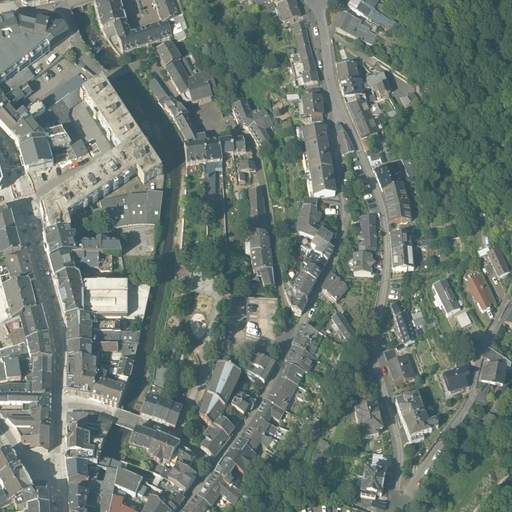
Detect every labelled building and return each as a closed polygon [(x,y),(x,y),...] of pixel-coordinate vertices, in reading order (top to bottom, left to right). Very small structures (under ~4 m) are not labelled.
[(20,0),(22,6),(27,9),(48,4),(47,0),(20,0)] [(178,21),(170,0),(152,0),(162,26),(129,37),(117,0),(105,0),(94,3),(100,27),(107,38),(116,35),(119,44),(123,56),(171,41),(168,32),(166,25),(178,21)] [(277,12),(294,6),(291,0),(272,0),(274,5),(257,12),(259,19),(277,12)] [(354,0),(353,2),(372,14),(381,20),(386,13),(367,0),(354,0)] [(372,14),(353,2),(348,9),(379,29),(379,28),(387,32),(391,26),(381,20),(372,14)] [(277,12),(283,27),(299,21),(294,6),(277,12)] [(398,15),(400,17),(404,12),(400,8),(396,12),(398,15)] [(0,96),(5,101),(25,86),(34,79),(30,74),(49,59),(46,54),(68,38),(66,33),(64,30),(65,29),(62,21),(58,16),(52,15),(39,16),(37,24),(20,20),(15,21),(15,22),(14,22),(14,18),(1,21),(1,23),(1,22),(0,22),(0,96)] [(361,25),(343,16),(335,33),(371,50),(376,40),(367,36),(366,38),(357,34),(361,25)] [(302,66),(312,64),(304,27),(294,29),(300,58),(302,66)] [(121,56),(123,56),(119,44),(112,48),(118,54),(119,55),(120,55),(121,56)] [(171,49),(155,55),(165,72),(180,63),(171,49)] [(386,53),(386,58),(395,61),(396,56),(386,53)] [(291,69),(302,66),(300,58),(289,61),(291,69)] [(180,63),(165,72),(181,98),(183,103),(187,106),(191,104),(191,106),(211,99),(208,89),(214,87),(210,75),(195,79),(184,61),(180,63)] [(294,84),(302,83),(304,90),(318,87),(312,64),(302,66),(291,69),(294,84)] [(339,88),(358,85),(357,82),(355,67),(336,71),(339,88)] [(365,80),(357,82),(358,85),(360,85),(366,83),(376,80),(371,75),(365,80)] [(376,80),(366,83),(369,92),(371,91),(372,95),(377,93),(379,100),(390,96),(388,91),(390,90),(387,83),(385,84),(383,77),(376,80)] [(94,78),(86,84),(85,84),(78,90),(82,96),(102,84),(94,78)] [(166,97),(154,80),(145,86),(160,102),(166,97)] [(360,85),(358,85),(339,88),(343,102),(346,110),(364,107),(366,106),(364,98),(361,99),(360,94),(369,92),(366,83),(360,85)] [(102,84),(82,96),(84,100),(95,117),(115,104),(102,84)] [(25,86),(5,101),(5,102),(3,104),(9,111),(20,103),(31,95),(25,86)] [(45,100),(38,106),(45,114),(49,111),(49,110),(69,96),(63,89),(46,102),(45,100)] [(69,96),(49,110),(49,111),(57,125),(68,119),(67,119),(69,111),(84,100),(82,96),(78,90),(69,96)] [(306,95),(306,99),(307,105),(319,104),(319,94),(306,95)] [(175,123),(187,117),(170,103),(166,97),(160,102),(164,107),(175,123)] [(306,99),(301,99),(304,123),(311,122),(321,121),(319,104),(307,105),(306,99)] [(9,111),(17,119),(23,114),(24,116),(27,114),(25,112),(27,111),(20,103),(9,111)] [(27,114),(24,116),(23,114),(17,119),(9,111),(3,104),(0,106),(0,127),(11,139),(23,128),(24,130),(30,125),(37,120),(45,114),(38,106),(27,114)] [(115,104),(95,117),(109,137),(128,124),(115,104)] [(251,115),(246,104),(232,108),(239,126),(248,129),(256,127),(257,126),(265,122),(273,117),(272,114),(266,117),(262,109),(251,115)] [(365,107),(364,107),(346,110),(353,127),(370,120),(365,107)] [(53,135),(61,133),(57,125),(49,111),(45,114),(37,120),(44,130),(49,127),(53,135)] [(187,117),(175,123),(182,135),(193,130),(187,117)] [(256,127),(248,129),(261,150),(271,144),(264,132),(272,128),(271,126),(273,125),(275,125),(277,124),(273,117),(265,122),(257,126),(256,127)] [(82,145),(68,119),(57,125),(61,133),(66,140),(71,150),(72,151),(82,145)] [(49,127),(44,130),(37,120),(30,125),(34,130),(36,128),(38,131),(36,132),(38,134),(41,131),(43,136),(41,138),(44,141),(46,141),(45,137),(53,135),(49,127)] [(377,137),(370,120),(353,127),(360,145),(367,142),(377,137)] [(128,124),(109,137),(120,155),(121,157),(122,158),(141,145),(128,124)] [(36,128),(34,130),(30,125),(24,130),(23,128),(11,139),(18,146),(19,152),(66,140),(61,133),(53,135),(45,137),(46,141),(44,141),(41,138),(38,134),(36,132),(38,131),(36,128)] [(188,146),(199,145),(196,137),(197,137),(194,129),(193,130),(182,135),(188,146)] [(344,138),(340,131),(335,132),(343,159),(353,155),(349,147),(344,138)] [(306,151),(326,147),(325,142),(326,142),(324,133),(313,135),(300,137),(303,151),(306,151)] [(187,168),(206,165),(204,150),(205,150),(204,144),(206,143),(204,136),(197,137),(196,137),(199,145),(188,146),(184,147),(187,168)] [(244,157),(252,156),(252,153),(252,151),(243,137),(231,139),(233,154),(235,154),(243,153),(244,157)] [(233,154),(231,139),(218,141),(220,156),(221,156),(221,159),(223,158),(223,156),(233,154)] [(66,140),(19,152),(25,174),(50,167),(47,153),(49,152),(50,153),(68,149),(69,151),(71,150),(66,140)] [(222,162),(221,159),(221,156),(220,156),(218,141),(206,143),(204,144),(205,150),(204,150),(206,165),(206,190),(214,189),(214,169),(222,168),(222,162)] [(372,155),(367,142),(360,145),(366,158),(372,155)] [(82,145),(72,151),(77,160),(87,154),(82,145)] [(141,145),(122,158),(121,157),(120,155),(116,158),(130,179),(136,174),(143,186),(161,174),(141,145)] [(326,147),(306,151),(311,177),(331,173),(326,147)] [(69,151),(51,155),(54,166),(77,160),(72,151),(71,150),(69,151)] [(379,157),(367,161),(371,172),(383,168),(379,157)] [(116,158),(95,172),(109,192),(130,179),(116,158)] [(249,161),(241,162),(240,171),(255,170),(253,160),(253,158),(249,159),(249,161)] [(374,177),(381,174),(383,173),(382,169),(371,172),(374,177)] [(95,172),(75,185),(88,206),(109,192),(95,172)] [(381,197),(400,189),(393,172),(387,174),(386,172),(383,173),(381,174),(382,176),(374,179),(381,197)] [(331,173),(311,177),(315,202),(317,202),(335,198),(331,173)] [(75,185),(41,207),(48,231),(42,233),(44,239),(69,233),(96,225),(93,214),(93,213),(88,206),(75,185)] [(250,214),(265,212),(263,197),(261,189),(250,189),(250,199),(250,214)] [(410,225),(408,212),(404,197),(403,197),(400,189),(381,197),(382,197),(387,217),(389,229),(400,227),(410,225)] [(207,210),(207,190),(198,190),(198,210),(207,210)] [(128,198),(119,199),(119,198),(110,200),(110,201),(99,204),(101,211),(93,213),(93,214),(96,225),(111,221),(113,230),(123,228),(134,227),(144,226),(158,227),(162,194),(147,194),(147,196),(128,197),(128,198)] [(303,203),(302,211),(316,213),(317,202),(315,202),(303,203)] [(316,217),(317,214),(316,213),(302,211),(300,223),(299,223),(297,232),(298,233),(298,237),(309,240),(312,233),(318,236),(320,233),(323,227),(320,225),(321,217),(316,217)] [(9,212),(0,214),(0,241),(15,237),(9,212)] [(250,234),(267,233),(265,212),(250,214),(250,234)] [(400,227),(389,229),(389,236),(402,234),(400,227)] [(362,228),(361,228),(361,229),(362,229),(362,237),(361,236),(361,245),(363,245),(363,253),(359,253),(358,259),(371,259),(371,253),(376,253),(375,244),(376,244),(376,243),(377,243),(377,242),(377,241),(377,240),(376,240),(376,239),(375,239),(374,238),(373,235),(375,235),(375,228),(374,228),(362,228)] [(105,246),(105,243),(96,243),(96,247),(82,246),(81,247),(81,249),(73,251),(72,247),(73,247),(74,242),(73,239),(70,239),(69,233),(44,239),(43,240),(49,262),(61,259),(73,258),(98,257),(111,257),(120,257),(117,246),(105,246)] [(250,254),(270,253),(267,233),(250,234),(250,254)] [(309,240),(315,242),(318,236),(312,233),(309,240)] [(319,258),(328,263),(333,252),(331,251),(327,249),(331,242),(332,240),(320,233),(318,236),(315,242),(311,248),(316,251),(314,255),(319,258)] [(15,237),(0,241),(0,261),(21,256),(15,237)] [(390,242),(391,258),(411,254),(410,247),(410,240),(400,241),(396,242),(390,242)] [(450,246),(450,253),(460,251),(460,244),(450,246)] [(410,247),(411,254),(424,252),(422,245),(410,247)] [(308,268),(321,275),(328,263),(319,258),(314,255),(302,248),(300,252),(310,258),(305,266),(308,268)] [(253,273),(259,272),(271,270),(270,253),(250,254),(253,273)] [(391,258),(391,259),(393,277),(400,276),(400,277),(406,277),(406,275),(413,275),(411,254),(391,258)] [(21,256),(0,261),(0,273),(4,273),(6,279),(9,278),(12,288),(33,283),(26,255),(21,256)] [(73,258),(61,259),(49,262),(54,281),(74,276),(71,268),(83,267),(83,270),(98,270),(98,257),(73,258)] [(98,257),(98,270),(100,272),(111,272),(111,257),(98,257)] [(358,259),(353,259),(353,279),(371,279),(371,274),(370,273),(375,268),(371,264),(371,259),(358,259)] [(508,283),(496,259),(485,264),(493,280),(497,289),(508,283)] [(298,299),(306,303),(316,285),(303,278),(301,277),(300,278),(299,277),(304,267),(297,263),(289,278),(298,283),(293,292),(293,293),(295,297),(298,299)] [(493,280),(485,264),(479,267),(486,283),(493,280)] [(303,278),(316,285),(321,275),(308,268),(303,278)] [(264,288),(274,287),(271,270),(259,272),(264,288)] [(334,278),(331,275),(322,291),(331,300),(331,299),(336,303),(346,292),(342,288),(336,282),(334,278)] [(89,277),(77,278),(74,276),(54,281),(65,320),(90,320),(97,320),(127,320),(127,306),(127,287),(105,287),(105,286),(97,286),(97,287),(89,287),(89,277)] [(0,327),(8,324),(5,317),(9,316),(2,290),(3,290),(0,279),(0,327)] [(282,282),(285,294),(291,290),(292,290),(287,281),(282,282)] [(33,283),(12,288),(3,290),(2,290),(9,316),(5,317),(8,324),(21,319),(20,319),(41,311),(33,283)] [(479,298),(475,288),(467,292),(474,307),(472,307),(475,313),(477,312),(481,321),(488,317),(487,314),(482,305),(488,302),(484,295),(479,298)] [(459,317),(444,289),(431,295),(436,304),(434,305),(440,316),(441,315),(446,324),(459,317)] [(289,305),(298,299),(295,297),(293,293),(293,292),(291,290),(285,294),(289,305)] [(307,303),(306,303),(298,299),(289,305),(292,311),(301,315),(307,303)] [(482,305),(487,314),(492,312),(488,302),(482,305)] [(127,306),(127,320),(131,320),(143,320),(145,308),(133,307),(127,306)] [(411,338),(404,319),(398,310),(397,310),(394,311),(391,313),(395,323),(403,347),(404,350),(413,345),(411,338)] [(41,311),(20,319),(21,319),(26,344),(48,336),(41,311)] [(464,334),(459,323),(467,320),(465,315),(450,322),(457,337),(464,334)] [(358,343),(339,317),(332,322),(341,336),(340,337),(341,340),(343,338),(348,346),(353,352),(354,350),(357,344),(358,343)] [(0,352),(16,347),(26,344),(21,319),(8,324),(0,327),(0,352)] [(470,319),(460,324),(466,335),(475,330),(470,319)] [(90,320),(65,320),(67,334),(90,333),(90,320)] [(120,324),(97,324),(97,320),(90,320),(90,333),(120,333),(121,333),(120,324)] [(143,320),(131,320),(131,333),(140,333),(143,320)] [(424,330),(422,323),(413,326),(416,333),(424,330)] [(318,334),(312,330),(302,326),(296,337),(308,342),(318,348),(323,337),(318,334)] [(90,333),(67,334),(67,348),(86,347),(90,347),(90,333)] [(120,333),(90,333),(90,347),(120,347),(120,333)] [(411,338),(413,345),(424,341),(421,334),(415,336),(414,337),(411,338)] [(19,355),(1,360),(3,366),(4,366),(18,362),(30,361),(33,361),(51,362),(51,361),(48,336),(26,344),(16,347),(19,355)] [(318,348),(308,342),(296,337),(291,347),(292,348),(312,359),(318,348)] [(357,344),(354,350),(358,355),(363,351),(357,344)] [(353,352),(348,346),(343,350),(351,354),(353,352)] [(0,360),(1,360),(19,355),(16,347),(0,352),(0,360)] [(86,347),(67,348),(67,362),(95,364),(110,364),(110,355),(122,354),(128,354),(128,347),(120,347),(90,347),(86,347)] [(312,359),(292,348),(284,363),(287,365),(297,369),(308,374),(315,360),(312,359)] [(267,353),(256,350),(252,352),(251,356),(267,363),(269,356),(267,353)] [(394,351),(382,356),(387,367),(398,363),(394,351)] [(490,370),(505,373),(506,367),(484,352),(480,364),(490,367),(490,370)] [(110,364),(119,364),(120,362),(122,356),(122,354),(110,355),(110,364)] [(272,366),(267,363),(251,356),(247,355),(242,366),(247,368),(243,377),(255,382),(256,380),(264,383),(272,366)] [(135,358),(122,356),(120,362),(133,366),(135,358)] [(387,367),(385,368),(388,376),(389,375),(394,388),(414,381),(409,368),(408,368),(405,361),(406,361),(406,360),(398,363),(387,367)] [(30,361),(18,362),(4,366),(7,382),(21,381),(20,379),(20,376),(30,372),(33,372),(33,361),(30,361)] [(51,362),(33,361),(33,372),(33,374),(29,375),(30,377),(33,376),(51,377),(51,362)] [(95,364),(67,362),(67,395),(68,396),(83,398),(90,400),(98,377),(96,376),(95,364)] [(133,366),(120,362),(119,364),(116,379),(128,383),(133,366)] [(287,365),(281,379),(291,384),(297,369),(287,365)] [(463,375),(468,373),(465,367),(454,371),(456,377),(463,375)] [(218,368),(207,397),(204,396),(196,417),(209,429),(210,430),(218,420),(223,407),(226,408),(239,377),(218,368)] [(291,384),(297,387),(299,381),(300,382),(302,377),(301,377),(303,372),(297,369),(291,384)] [(490,370),(488,370),(487,376),(483,375),(480,388),(501,392),(505,373),(490,370)] [(154,374),(152,385),(140,418),(152,422),(159,403),(159,404),(167,382),(169,376),(161,374),(160,376),(154,374)] [(456,377),(452,379),(451,378),(449,379),(449,380),(444,382),(450,399),(465,393),(462,384),(466,383),(463,375),(456,377)] [(51,377),(33,376),(30,377),(26,377),(26,382),(33,382),(33,388),(7,387),(0,388),(0,395),(8,395),(50,397),(51,377)] [(106,377),(100,376),(99,377),(98,377),(90,400),(104,405),(110,388),(103,386),(106,377)] [(281,379),(279,378),(266,402),(266,403),(277,409),(291,384),(281,379)] [(128,383),(116,379),(113,389),(110,388),(104,405),(118,410),(125,393),(128,383)] [(291,384),(277,409),(284,413),(286,414),(295,396),(299,388),(297,387),(291,384)] [(305,391),(299,388),(295,396),(301,400),(305,391)] [(8,395),(0,395),(0,404),(22,405),(22,413),(50,414),(50,397),(8,395)] [(242,397),(237,403),(247,410),(248,411),(253,406),(242,397)] [(402,404),(395,406),(403,428),(424,419),(416,398),(408,401),(402,404)] [(277,409),(266,403),(266,402),(265,401),(254,420),(266,427),(267,426),(271,419),(277,409)] [(177,406),(166,402),(165,405),(159,404),(159,403),(152,422),(175,431),(182,412),(176,409),(177,406)] [(237,403),(232,410),(241,417),(247,410),(237,403)] [(277,409),(271,419),(279,423),(284,413),(277,409)] [(376,410),(354,416),(362,443),(378,438),(377,435),(382,433),(376,410)] [(22,421),(22,417),(18,417),(17,413),(0,412),(0,414),(6,421),(22,421)] [(22,413),(17,413),(18,417),(22,417),(22,421),(6,421),(16,430),(31,430),(31,429),(49,429),(50,414),(22,413)] [(87,416),(67,416),(66,432),(77,433),(77,438),(87,439),(87,427),(98,429),(96,419),(87,416)] [(98,429),(98,430),(109,431),(113,423),(97,418),(96,419),(98,429)] [(424,419),(403,428),(411,449),(423,444),(422,440),(431,436),(427,425),(424,419)] [(215,433),(208,442),(219,451),(228,440),(226,439),(232,431),(221,423),(222,423),(218,420),(210,430),(215,433)] [(266,427),(254,420),(248,430),(259,438),(259,437),(266,427)] [(266,427),(259,437),(262,438),(269,427),(267,426),(266,427)] [(49,429),(31,429),(31,430),(30,441),(21,440),(22,446),(23,448),(30,449),(30,452),(30,453),(30,452),(45,453),(48,453),(49,429)] [(208,442),(215,433),(210,430),(209,429),(203,438),(208,442)] [(16,430),(21,440),(30,441),(31,430),(16,430)] [(97,440),(105,440),(109,431),(98,430),(97,440)] [(259,438),(248,430),(240,442),(247,448),(244,451),(252,455),(260,445),(266,450),(272,442),(263,439),(262,438),(259,437),(259,438)] [(156,438),(135,431),(130,449),(149,455),(150,455),(156,438)] [(77,433),(66,432),(66,458),(99,459),(103,445),(105,440),(97,440),(87,439),(77,438),(77,433)] [(179,448),(156,438),(150,455),(149,455),(148,459),(153,461),(152,464),(158,466),(160,467),(161,465),(166,467),(168,468),(169,466),(172,459),(171,458),(179,448)] [(219,451),(208,442),(199,453),(211,462),(219,451)] [(247,448),(240,442),(232,453),(230,452),(224,462),(234,469),(239,461),(249,467),(255,457),(252,455),(244,451),(247,448)] [(196,459),(179,448),(171,458),(172,459),(173,459),(178,463),(180,464),(189,470),(196,459)] [(10,452),(0,457),(0,478),(19,468),(10,452)] [(262,456),(258,454),(256,457),(264,462),(268,455),(265,452),(262,456)] [(314,454),(313,465),(322,466),(323,455),(314,454)] [(369,455),(369,464),(382,464),(383,456),(369,455)] [(99,459),(66,458),(66,466),(97,466),(99,459)] [(120,464),(99,459),(97,466),(96,468),(100,469),(107,471),(104,484),(97,483),(92,483),(89,495),(112,500),(112,498),(114,489),(117,474),(120,465),(120,464)] [(172,459),(169,466),(176,470),(177,469),(178,469),(180,464),(178,463),(173,459),(172,459)] [(235,470),(244,476),(249,467),(239,461),(234,469),(235,470)] [(234,469),(224,462),(214,477),(225,484),(228,480),(235,470),(234,469)] [(156,491),(163,494),(167,497),(171,499),(176,489),(167,484),(160,479),(154,476),(152,476),(120,465),(117,474),(142,484),(156,491)] [(160,467),(158,466),(154,476),(160,479),(164,471),(166,467),(161,465),(160,467)] [(97,466),(66,466),(68,483),(88,483),(88,476),(86,476),(86,473),(95,472),(96,468),(97,466)] [(34,495),(19,468),(0,478),(0,483),(4,491),(11,503),(11,504),(13,503),(31,496),(34,495)] [(178,469),(177,469),(176,470),(172,476),(167,484),(176,489),(184,494),(184,495),(194,480),(178,469)] [(172,476),(164,471),(160,479),(167,484),(172,476)] [(385,476),(365,473),(364,481),(358,479),(356,491),(362,492),(360,500),(374,503),(375,499),(381,500),(385,476)] [(142,484),(117,474),(114,489),(135,498),(136,495),(142,484)] [(225,484),(214,477),(206,488),(218,496),(224,487),(225,484)] [(239,486),(228,480),(225,484),(224,487),(234,493),(239,486)] [(88,483),(68,483),(68,493),(89,496),(89,495),(92,483),(88,483)] [(150,502),(156,491),(142,484),(136,495),(141,498),(150,502)] [(240,499),(224,487),(218,496),(218,497),(219,498),(233,508),(240,499)] [(218,496),(206,488),(197,501),(210,511),(219,498),(218,497),(218,496)] [(176,489),(171,499),(167,497),(164,501),(175,508),(184,494),(176,489)] [(150,502),(144,511),(164,511),(160,509),(164,501),(160,498),(163,494),(156,491),(150,502)] [(0,495),(0,508),(11,503),(5,493),(0,495)] [(83,511),(89,496),(68,493),(69,511),(83,511)] [(44,494),(34,495),(31,496),(13,503),(16,510),(26,506),(27,509),(49,508),(49,498),(44,494)] [(109,511),(112,500),(89,495),(89,496),(83,511),(109,511)] [(112,500),(109,511),(120,511),(121,508),(123,502),(112,498),(112,500)] [(197,501),(196,500),(185,511),(209,511),(210,511),(197,501)] [(160,509),(164,511),(172,511),(175,508),(164,501),(160,509)]
